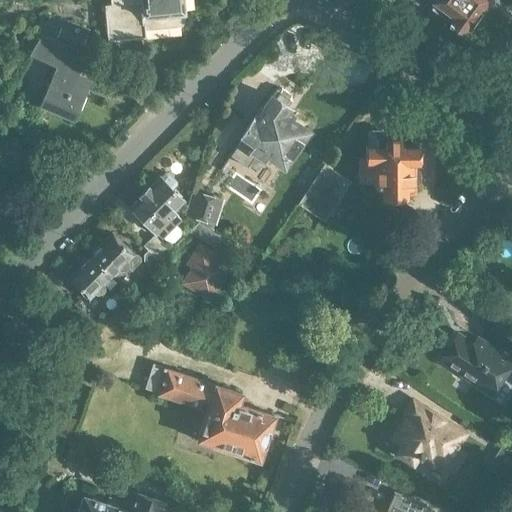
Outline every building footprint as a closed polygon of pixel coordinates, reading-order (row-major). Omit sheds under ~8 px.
[(111,0),(112,5),(105,5),(109,40),(145,37),(144,29),(181,25),(184,20),(183,13),(184,13),(183,0),(111,0)] [(434,0),(433,1),(435,2),(431,8),(435,11),(431,16),(443,24),(446,19),(467,34),(473,25),(474,27),(483,15),(482,14),(488,6),(487,5),(490,0),(434,0)] [(50,15),(42,33),(80,51),(89,30),(60,17),(59,18),(50,15)] [(29,49),(38,36),(28,29),(19,41),(29,49)] [(80,51),(42,33),(29,54),(55,66),(39,105),(72,120),(83,94),(80,93),(85,81),(78,78),(84,53),(80,51)] [(291,119),(294,114),(289,110),(290,109),(287,107),(291,100),(291,97),(289,95),(281,89),(277,90),(271,96),(270,96),(230,155),(247,166),(248,164),(258,170),(263,162),(263,158),(265,155),(268,157),(269,156),(283,165),(307,129),(291,119)] [(367,158),(360,158),(360,182),(372,182),(373,189),(379,189),(379,195),(407,195),(407,193),(413,192),(412,183),(418,183),(420,181),(419,173),(417,170),(412,170),(412,161),(417,161),(417,146),(402,146),(402,137),(386,137),(385,134),(382,131),(371,130),(368,134),(367,138),(367,158)] [(76,165),(61,152),(55,160),(69,173),(76,165)] [(326,162),(299,202),(326,220),(353,179),(326,162)] [(177,182),(177,177),(172,172),(166,172),(160,178),(159,177),(130,206),(157,234),(162,238),(181,218),(176,214),(177,213),(175,210),(184,201),(171,189),(177,182)] [(223,199),(191,189),(190,193),(183,215),(215,226),(223,199)] [(199,222),(196,225),(189,232),(213,246),(220,236),(199,222)] [(112,232),(90,255),(113,277),(120,269),(124,269),(127,266),(131,270),(141,261),(140,257),(138,254),(135,254),(135,255),(112,232)] [(159,261),(170,251),(154,235),(143,245),(148,250),(159,261)] [(210,301),(233,264),(198,242),(185,263),(190,267),(180,283),(210,301)] [(152,269),(159,261),(148,250),(144,254),(143,261),(152,269)] [(113,277),(90,255),(67,278),(88,298),(87,299),(87,301),(92,306),(96,306),(105,297),(102,293),(104,290),(104,286),(113,277)] [(336,265),(329,275),(337,280),(344,270),(336,265)] [(490,396),(511,364),(511,357),(476,334),(471,342),(457,333),(437,363),(459,377),(460,376),(490,396)] [(213,383),(162,366),(152,362),(144,388),(157,392),(157,394),(204,410),(195,438),(259,459),(274,414),(240,404),(244,391),(214,382),(213,383)] [(35,400),(28,415),(24,424),(42,432),(43,429),(52,409),(53,408),(35,400)] [(403,446),(398,454),(411,462),(416,454),(431,464),(447,441),(455,446),(464,433),(420,405),(416,412),(407,407),(403,413),(409,416),(394,440),(403,446)] [(79,421),(52,409),(43,429),(70,441),(79,421)] [(96,472),(102,456),(71,443),(64,459),(96,472)] [(511,449),(504,445),(498,455),(511,464),(511,462),(511,449)] [(77,511),(160,511),(164,501),(132,490),(128,503),(123,501),(121,507),(83,494),(77,511)] [(428,511),(431,508),(395,491),(385,511),(382,511),(357,504),(354,511),(428,511)]
